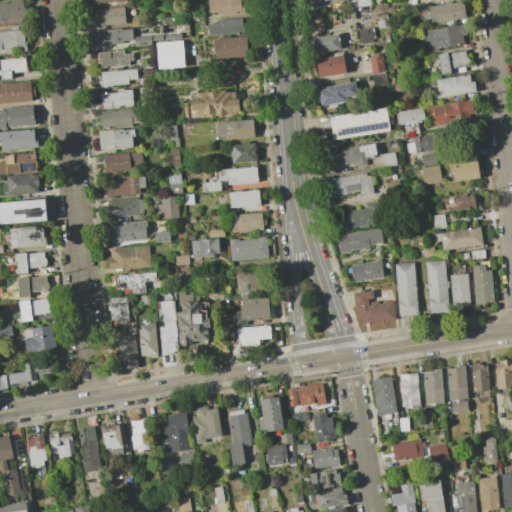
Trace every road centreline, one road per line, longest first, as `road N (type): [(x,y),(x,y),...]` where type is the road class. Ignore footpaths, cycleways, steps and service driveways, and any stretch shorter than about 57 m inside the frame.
road 1 (residential): [(59,0),(91,398)]
road 2 (tertiary): [(0,411),(285,365)]
road 3 (residential): [(491,0),(511,243)]
road 4 (residential): [(277,0),(300,228)]
road 5 (residential): [(347,363),(371,511)]
road 6 (residential): [(300,228),(292,266),(298,357)]
road 7 (residential): [(344,349),(300,228)]
road 8 (tertiary): [(285,365),(386,357),(407,346)]
road 9 (tertiary): [(407,346),(382,343),(285,365)]
